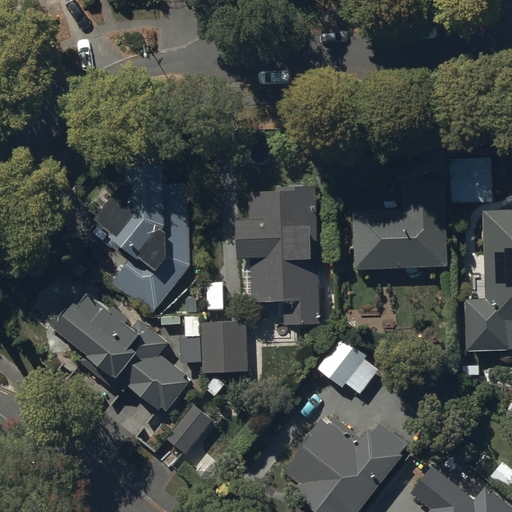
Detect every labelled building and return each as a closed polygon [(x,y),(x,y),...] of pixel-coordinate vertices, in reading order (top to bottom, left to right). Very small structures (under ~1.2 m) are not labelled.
[(114,285),(153,315),(158,310),(191,269),(190,187),(166,187),(166,157),(129,157),(130,189),(99,225),(116,239),(113,242),(142,266),(144,263),(160,276),(156,281),(146,281),(128,267),(114,285)] [(451,205),(493,204),(492,161),(450,162),(451,205)] [(448,269),(444,184),(402,186),(403,213),(353,215),(356,274),(448,269)] [(284,329),(321,329),(320,319),(326,319),(325,289),(319,289),(317,186),(279,187),(279,197),(252,197),(252,224),(241,225),(244,309),(283,308),(284,329)] [(511,212),(483,213),(486,302),(481,302),(480,297),(473,297),(474,304),(465,304),(467,355),(511,353),(511,349),(511,348),(511,212)] [(168,413),(190,383),(185,379),(188,375),(162,356),(170,345),(140,322),(134,329),(131,327),(134,323),(117,310),(115,312),(89,293),(80,306),(67,296),(48,323),(59,332),(57,335),(92,361),(90,364),(115,383),(117,381),(121,384),(117,388),(126,395),(130,389),(161,413),(164,409),(168,413)] [(204,327),(205,376),(247,374),(247,360),(249,360),(249,350),(246,350),(245,326),(204,327)] [(346,385),(359,395),(384,366),(342,333),(317,364),(333,376),(330,380),(342,390),(346,385)] [(215,423),(195,406),(167,440),(186,457),(215,423)] [(291,499),(309,511),(360,511),(411,448),(381,425),(373,436),(369,433),(363,441),(335,420),(334,422),(325,416),(298,452),(301,455),(286,476),(299,486),(291,499)] [(444,511),(436,506),(434,509),(422,499),(411,511),(444,511)]
